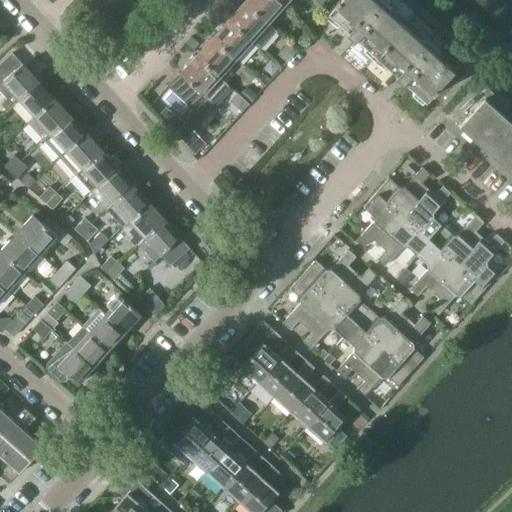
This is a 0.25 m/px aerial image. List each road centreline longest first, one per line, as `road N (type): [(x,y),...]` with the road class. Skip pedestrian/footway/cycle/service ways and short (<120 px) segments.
road 1 (residential): [(188,190),(318,59),(396,128)]
road 2 (residential): [(265,262),(106,439)]
road 3 (residential): [(396,128),(265,262)]
road 4 (residential): [(511,227),(396,128)]
road 5 (residential): [(113,111),(211,0)]
road 6 (residential): [(106,439),(0,343)]
